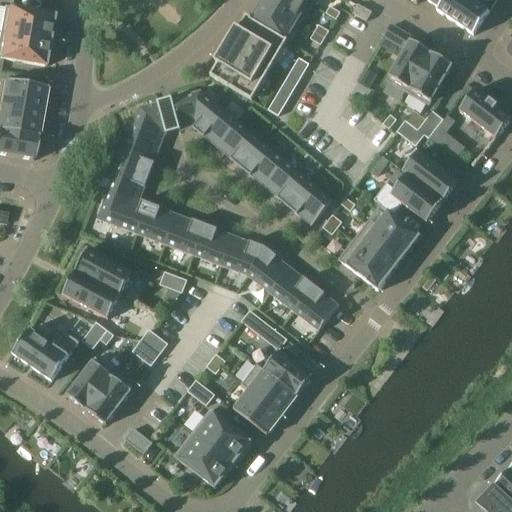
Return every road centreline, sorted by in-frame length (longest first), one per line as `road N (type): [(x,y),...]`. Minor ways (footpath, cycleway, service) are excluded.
road 1 (residential): [(511,143),(242,497),(217,511)]
road 2 (residential): [(182,511),(0,376)]
road 3 (residential): [(80,109),(158,71),(243,0)]
road 4 (residential): [(0,299),(58,185)]
